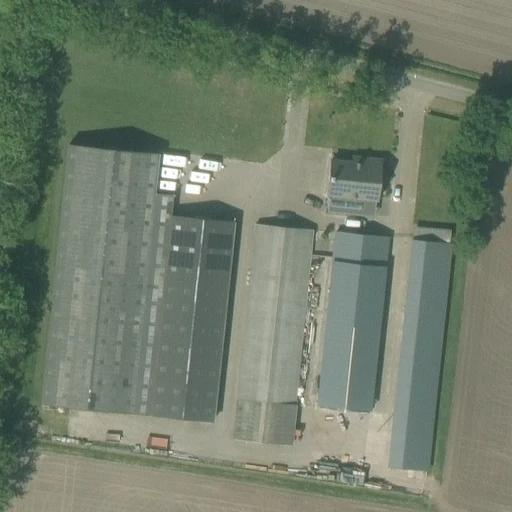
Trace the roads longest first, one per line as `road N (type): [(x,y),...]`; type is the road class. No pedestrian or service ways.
road 1 (unclassified): [(511,109),(89,0)]
road 2 (track): [(0,153),(24,0)]
